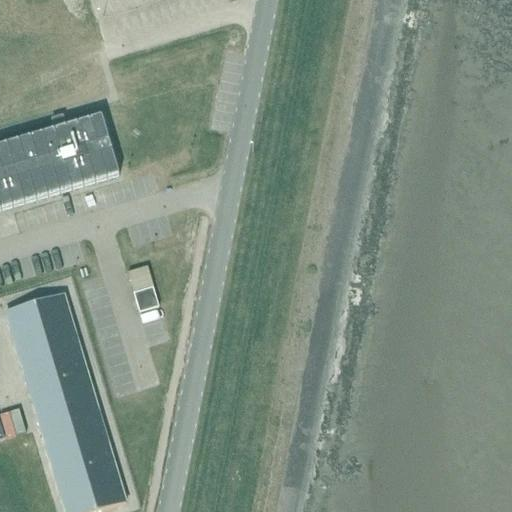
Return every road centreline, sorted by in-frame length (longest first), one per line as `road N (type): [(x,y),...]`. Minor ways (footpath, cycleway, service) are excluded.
road 1 (unclassified): [(168,511),(267,0)]
road 2 (track): [(222,511),(319,0)]
